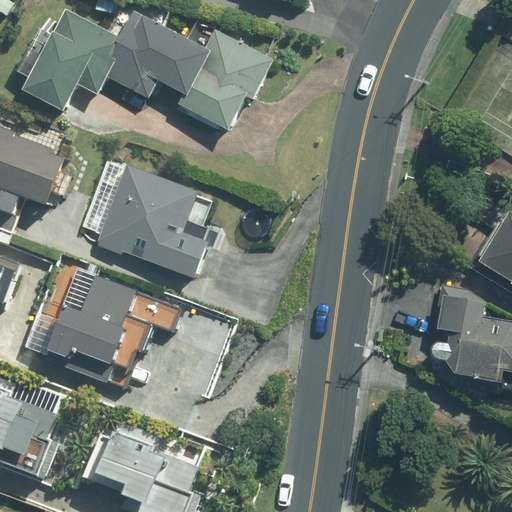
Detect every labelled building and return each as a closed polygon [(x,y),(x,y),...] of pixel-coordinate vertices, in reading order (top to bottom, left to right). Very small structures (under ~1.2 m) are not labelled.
[(35,79),(29,90),(71,112),(85,86),(104,96),(114,79),(154,100),(165,81),(189,94),(180,110),(234,138),(256,96),(261,99),(281,61),(276,59),(220,29),(210,48),(139,10),(125,38),(71,9),(57,35),(45,29),(22,72),(35,79)] [(56,207),(73,158),(59,153),(60,151),(21,137),(22,134),(2,127),(1,131),(0,130),(0,227),(5,229),(1,241),(13,245),(23,217),(21,216),(27,197),(56,207)] [(130,165),(101,246),(125,255),(127,252),(202,280),(216,243),(189,233),(205,193),(130,165)] [(511,220),(487,263),(511,278),(511,220)] [(19,266),(0,258),(0,302),(4,304),(19,266)] [(144,291),(100,275),(87,311),(74,307),(54,361),(132,390),(146,353),(150,354),(160,327),(178,333),(187,309),(168,303),(143,293),(144,291)] [(453,361),(462,375),(489,379),(489,381),(509,384),(511,372),(511,321),(491,317),(493,304),(470,289),(446,285),(442,309),(438,329),(457,332),(455,344),(443,344),(440,348),(439,355),(443,360),(453,361)] [(0,460),(48,478),(61,442),(55,440),(65,415),(19,397),(22,384),(0,375),(0,460)] [(164,436),(125,422),(119,439),(105,434),(89,478),(135,495),(130,509),(136,511),(204,511),(210,497),(198,492),(207,468),(161,452),(163,447),(160,446),(164,436)] [(0,511),(5,511),(9,502),(0,498),(0,511)]
